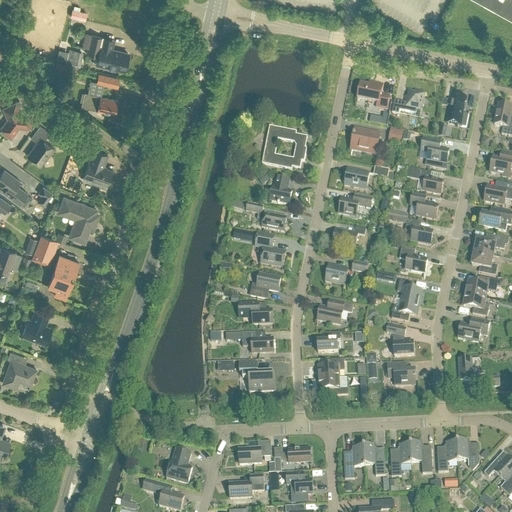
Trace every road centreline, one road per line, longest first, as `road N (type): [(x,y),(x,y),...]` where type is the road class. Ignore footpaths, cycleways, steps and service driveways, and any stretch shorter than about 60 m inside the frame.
road 1 (residential): [(71,389),(132,204),(177,17),(188,8)]
road 2 (residential): [(300,430),(295,324),(348,61)]
road 3 (residential): [(441,423),(436,343),(486,89)]
road 4 (secondary): [(112,372),(198,88)]
road 5 (residential): [(300,430),(226,434),(203,511)]
road 6 (residential): [(348,61),(486,89)]
road 7 (residential): [(489,68),(352,41)]
